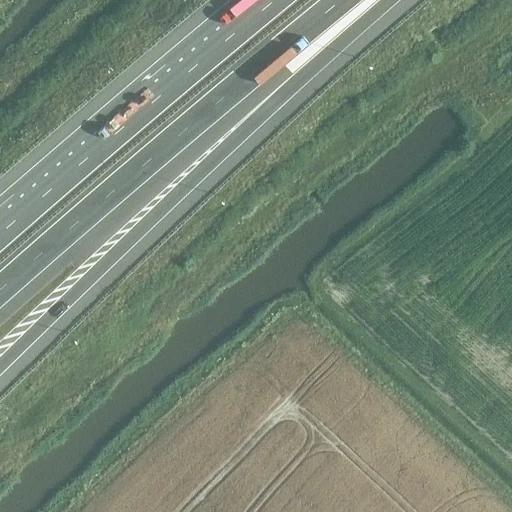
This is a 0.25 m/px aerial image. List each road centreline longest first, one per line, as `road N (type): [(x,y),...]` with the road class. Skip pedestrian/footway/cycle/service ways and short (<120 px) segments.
road 1 (motorway): [(0,366),(382,0)]
road 2 (motorway): [(0,290),(340,0)]
road 3 (motorway): [(275,0),(0,233)]
